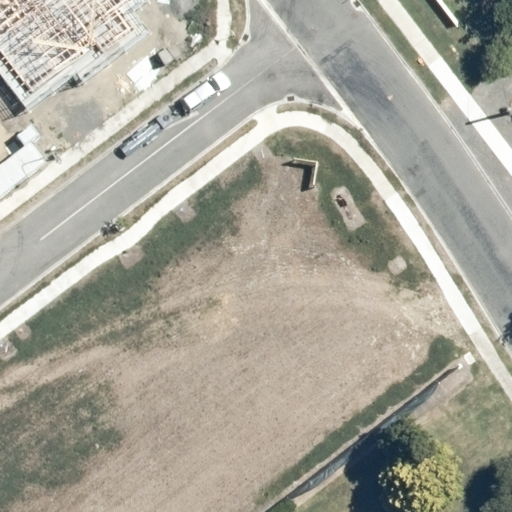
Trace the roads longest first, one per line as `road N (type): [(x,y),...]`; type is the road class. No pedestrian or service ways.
road 1 (residential): [(332,22),(0,263)]
road 2 (residential): [(479,222),(332,22)]
